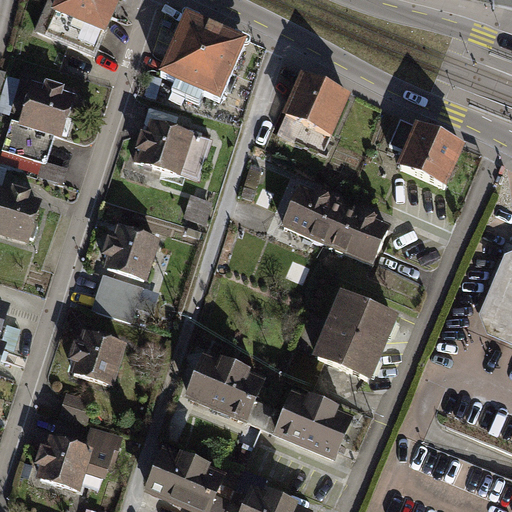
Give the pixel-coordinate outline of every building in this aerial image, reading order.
[(50,2),(37,33),(95,58),(120,0),(62,0),(60,6),(50,2)] [(245,45),(187,20),(161,79),(219,104),(245,45)] [(348,100),(303,80),(278,138),(323,157),(348,100)] [(19,124),(17,129),(55,141),(62,144),(76,99),(64,95),(66,90),(44,83),(42,88),(32,85),(19,124)] [(17,129),(19,124),(12,122),(3,153),(46,167),(55,141),(17,129)] [(463,150),(401,123),(390,148),(407,156),(401,171),(445,190),(463,150)] [(148,124),(145,136),(139,134),(133,155),(138,156),(134,168),(181,182),(181,179),(199,185),(211,145),(192,140),(193,137),(148,124)] [(0,191),(0,239),(28,248),(41,202),(31,198),(32,195),(12,189),(10,194),(0,191)] [(285,229),(329,248),(344,213),(300,194),(285,229)] [(188,199),(183,220),(211,227),(216,206),(188,199)] [(388,232),(344,213),(329,248),(373,267),(388,232)] [(103,274),(105,274),(146,287),(148,288),(162,244),(116,229),(111,243),(107,242),(102,260),(106,261),(103,274)] [(511,348),(511,254),(505,258),(479,319),(487,338),(511,348)] [(133,326),(146,287),(105,274),(93,314),(133,326)] [(0,370),(2,364),(7,349),(0,347),(0,343),(11,311),(0,307),(0,300),(1,298),(0,298),(0,370)] [(345,300),(318,362),(368,383),(394,321),(345,300)] [(82,341),(79,352),(73,351),(69,371),(73,372),(70,384),(114,395),(125,352),(82,341)] [(203,359),(184,406),(246,431),(265,385),(203,359)] [(293,396),(274,440),(335,466),(354,421),(293,396)] [(92,405),(68,398),(62,417),(86,425),(92,405)] [(50,440),(47,450),(41,448),(35,468),(40,470),(35,486),(80,499),(86,479),(105,485),(111,467),(116,469),(125,438),(90,428),(84,450),(50,440)] [(167,454),(149,499),(179,511),(214,511),(228,479),(167,454)] [(262,497),(266,484),(246,478),(242,490),(262,497)] [(290,511),(253,495),(245,511),(290,511)]
